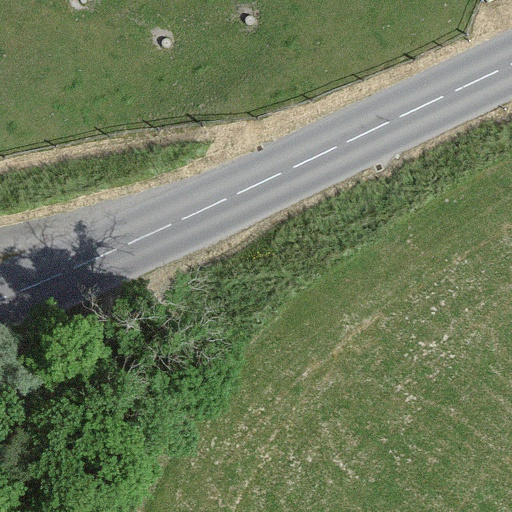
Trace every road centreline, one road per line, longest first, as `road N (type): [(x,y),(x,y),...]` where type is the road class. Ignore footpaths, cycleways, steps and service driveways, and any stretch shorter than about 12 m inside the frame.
road 1 (tertiary): [(511,68),(0,301)]
road 2 (track): [(0,429),(35,367),(62,275)]
